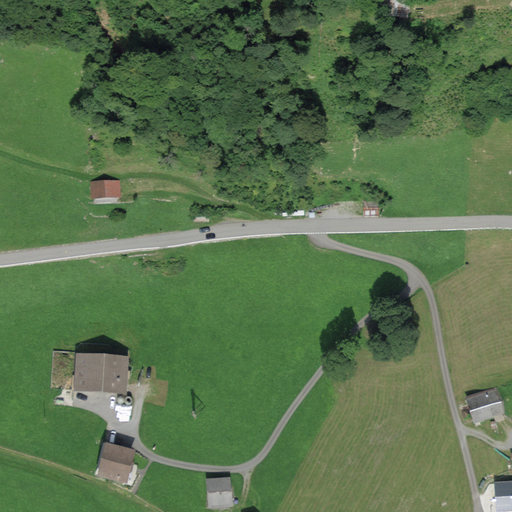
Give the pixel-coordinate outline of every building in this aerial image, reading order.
[(119,180),(91,181),(91,198),(120,197),(119,180)] [(130,358),(84,354),(80,393),(126,397),(130,358)] [(501,391),(469,399),(476,424),(508,415),(501,391)] [(135,451),(107,442),(97,472),(125,481),(135,451)] [(230,479),(207,481),(210,509),(232,507),(230,479)] [(511,481),(495,483),(496,511),(499,511),(511,511),(511,481)]
